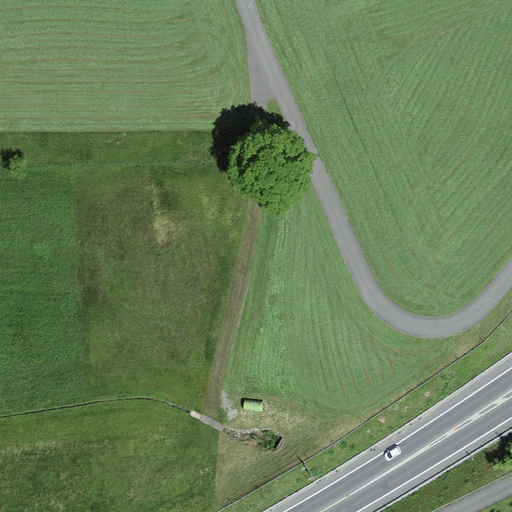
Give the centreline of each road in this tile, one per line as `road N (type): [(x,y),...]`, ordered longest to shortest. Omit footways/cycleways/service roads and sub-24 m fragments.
road 1 (track): [(246,0),(372,293),(404,325),(442,332),(511,264)]
road 2 (motorway): [(511,379),(327,510)]
road 3 (motorway): [(327,510),(511,408)]
